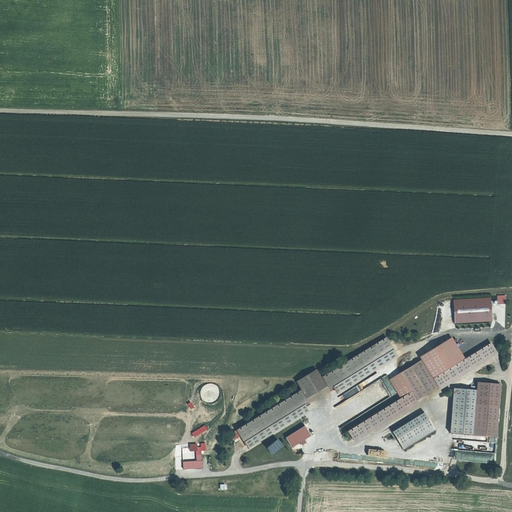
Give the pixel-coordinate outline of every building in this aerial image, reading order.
[(507,303),(507,295),(498,295),(499,304),(507,303)] [(491,298),(453,300),(455,324),(492,321),(491,298)] [(386,338),(321,378),(326,387),(391,347),(386,338)] [(491,344),(433,380),(439,388),(496,353),(491,344)] [(401,375),(412,393),(417,401),(439,388),(433,380),(421,362),(401,375)] [(296,383),(301,391),(307,399),(326,387),(321,378),(316,371),(296,383)] [(476,407),(499,409),(501,386),(478,384),(477,391),(476,407)] [(476,407),(477,391),(453,389),(450,435),(473,437),(476,407)] [(307,399),(301,391),(236,431),(241,439),(307,399)] [(417,401),(412,393),(348,432),(353,441),(417,401)] [(496,439),(499,409),(476,407),(473,437),(496,439)] [(404,449),(436,430),(425,412),(393,432),(404,449)] [(195,436),(208,429),(206,425),(192,432),(195,436)] [(292,447),(311,435),(305,426),(286,437),(292,447)] [(192,456),(183,457),(184,469),(204,467),(202,446),(196,447),(197,451),(192,451),(192,456)]
